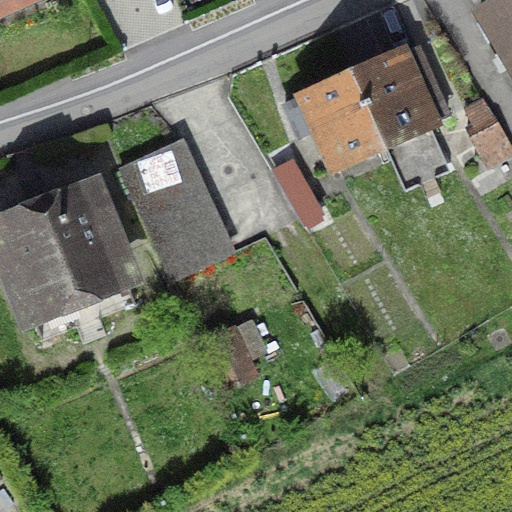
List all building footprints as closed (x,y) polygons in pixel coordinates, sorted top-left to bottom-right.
[(0,0),(0,15),(35,0),(0,0)] [(511,0),(499,0),(478,13),(511,69),(511,0)] [(389,54),(293,99),(337,191),(433,146),(389,54)] [(183,143),(115,174),(169,289),(236,257),(183,143)] [(99,185),(0,223),(0,257),(31,338),(142,296),(99,185)]
